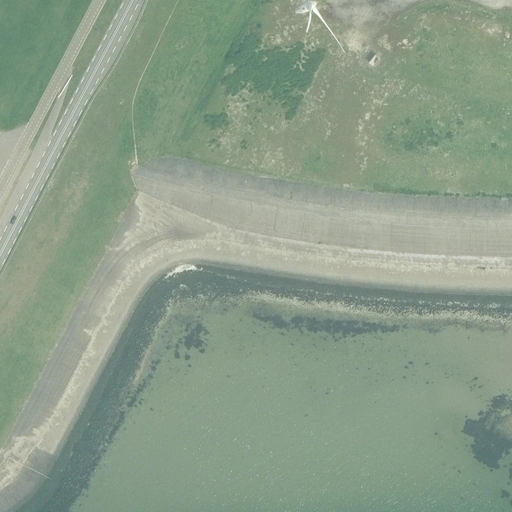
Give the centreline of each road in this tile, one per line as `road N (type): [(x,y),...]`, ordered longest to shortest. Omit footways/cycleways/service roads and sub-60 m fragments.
road 1 (primary): [(0,253),(130,0)]
road 2 (unclassified): [(0,187),(97,0)]
road 3 (track): [(416,0),(347,73),(326,161)]
